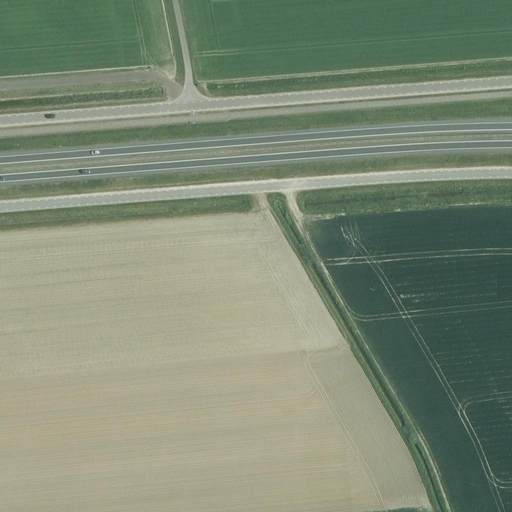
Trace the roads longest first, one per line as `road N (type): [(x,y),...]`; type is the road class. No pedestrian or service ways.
road 1 (trunk): [(511,126),(0,160)]
road 2 (unclassified): [(0,206),(511,173)]
road 3 (trunk): [(0,178),(511,145)]
road 4 (unclassified): [(192,106),(511,81)]
road 5 (unclassified): [(0,120),(192,106)]
